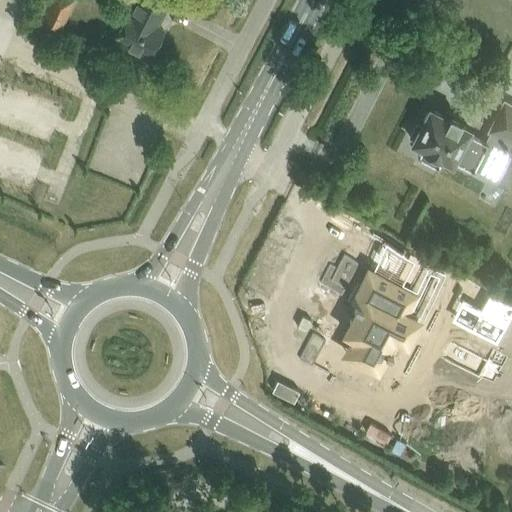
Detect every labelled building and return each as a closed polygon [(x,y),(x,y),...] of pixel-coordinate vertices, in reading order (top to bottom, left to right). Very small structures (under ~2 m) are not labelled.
[(48,0),(36,26),(58,37),(69,15),(67,14),(74,0),(48,0)] [(169,1),(167,0),(134,0),(129,11),(123,21),(114,39),(149,57),(163,29),(156,25),(161,15),(162,16),(169,1)] [(417,123),(410,135),(414,137),(413,140),(423,146),(418,156),(438,166),(443,156),(452,161),(453,159),(474,170),(485,149),(492,153),(499,141),(504,143),(502,145),(506,146),(507,144),(511,147),(511,104),(505,101),(490,129),(493,131),(487,142),(468,132),(470,128),(462,124),(464,119),(451,112),(449,117),(430,107),(421,125),(417,123)] [(367,254),(357,274),(374,283),(385,263),(367,254)] [(339,305),(317,352),(346,366),(350,358),(379,372),(384,361),(401,369),(414,342),(382,327),(389,312),(365,301),(359,315),(339,305)]
